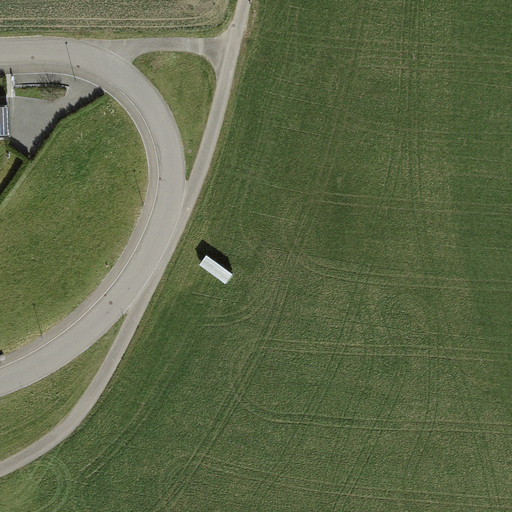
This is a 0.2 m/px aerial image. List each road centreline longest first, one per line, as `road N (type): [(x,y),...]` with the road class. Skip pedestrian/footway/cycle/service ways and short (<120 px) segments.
road 1 (track): [(0,469),(28,458),(106,393),(157,293),(218,129),(248,0)]
road 2 (residential): [(0,58),(88,62),(161,119),(171,180),(162,240),(128,297),(50,358),(0,382)]
